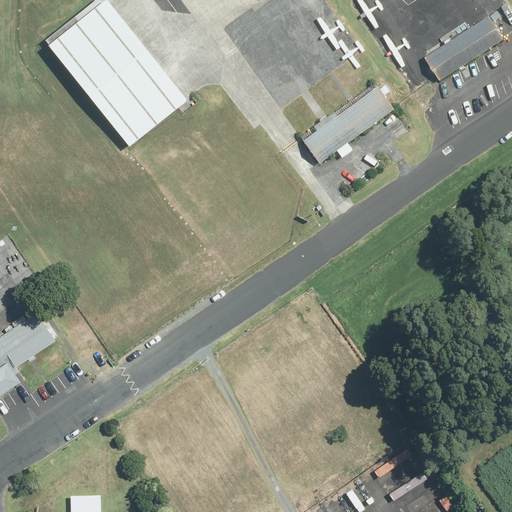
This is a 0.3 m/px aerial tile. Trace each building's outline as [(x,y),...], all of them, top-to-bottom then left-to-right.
[(182,104),(100,0),(98,0),(36,49),(118,153),(182,104)] [(425,58),(440,81),(505,39),(489,17),(425,58)] [(304,141),(320,164),(395,110),(378,87),(304,141)] [(0,398),(22,385),(11,367),(48,344),(31,316),(0,335),(0,398)] [(171,477),(165,465),(153,471),(160,483),(171,477)] [(191,489),(181,484),(178,491),(172,488),(168,496),(188,505),(191,497),(188,496),(191,489)] [(224,493),(219,486),(203,497),(207,504),(224,493)] [(96,511),(96,499),(67,498),(66,511),(96,511)]
